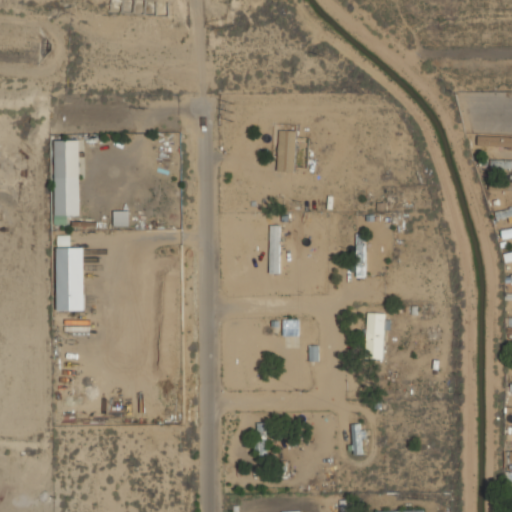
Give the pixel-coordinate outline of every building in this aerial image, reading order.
[(295,172),(296,130),(279,130),(277,171),(295,172)] [(305,134),(257,134),(257,144),(305,144),(305,134)] [(511,146),(511,137),(476,137),(475,146),(511,146)] [(55,140),(55,224),(68,224),(68,215),(80,215),(80,140),(55,140)] [(511,168),(511,159),(489,159),(488,168),(511,168)] [(489,189),(511,189),(511,181),(489,181),(489,189)] [(511,207),(494,211),(496,219),(511,215),(511,207)] [(128,210),(114,211),(114,226),(129,226),(128,210)] [(511,235),(511,226),(501,228),(502,237),(511,235)] [(279,230),(270,230),(270,241),(262,241),(262,255),(268,255),(268,265),(279,265),(279,230)] [(365,276),(365,233),(356,234),(356,277),(365,276)] [(69,235),(57,235),(57,246),(69,245),(69,235)] [(57,310),(85,310),(83,247),(56,247),(57,310)] [(511,260),(511,251),(503,253),(505,262),(511,260)] [(383,358),(384,313),(366,313),(365,358),(383,358)] [(299,318),(283,318),(283,335),(299,335),(299,318)] [(256,334),(245,334),(245,383),(256,383),(256,334)] [(255,456),(267,456),(266,422),(254,422),(255,456)]
